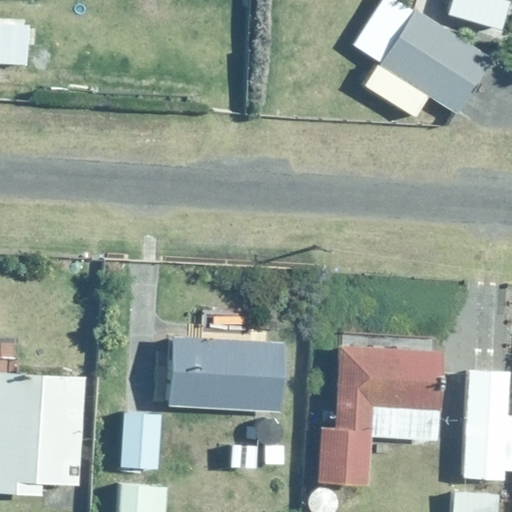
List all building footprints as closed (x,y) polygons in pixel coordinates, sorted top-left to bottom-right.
[(490,55),(409,2),(371,60),(452,113),(490,55)] [(284,343),(172,337),(169,405),(280,411),(284,343)] [(322,429),(319,483),(369,486),(372,438),(437,441),(442,353),(341,347),(336,430),(322,429)] [(86,377),(0,371),(0,492),(41,495),(42,483),(78,485),(86,377)] [(509,372),(466,371),(461,479),(506,480),(507,472),(511,472),(511,418),(507,419),(509,372)] [(159,414),(123,413),(121,469),(157,471),(159,414)] [(280,442),(224,441),(224,465),(279,466),(280,442)] [(163,511),(165,487),(117,484),(115,511),(163,511)] [(498,511),(500,494),(455,490),(452,511),(498,511)]
